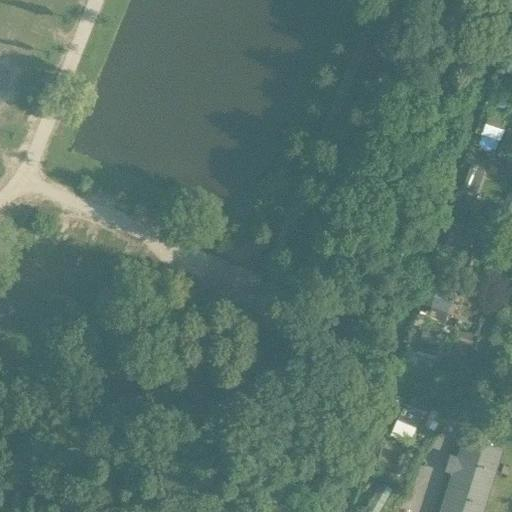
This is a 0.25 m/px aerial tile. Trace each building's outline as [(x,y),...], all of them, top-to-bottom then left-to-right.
[(501,140),(507,121),(490,115),(483,134),(501,140)] [(479,187),(485,171),(472,165),(462,189),(475,194),(478,186),(479,187)] [(464,255),(470,234),(450,228),(444,249),(464,255)] [(448,311),(454,294),(455,291),(437,285),(430,305),(448,311)] [(427,359),(434,334),(417,329),(410,355),(427,359)] [(404,443),(410,426),(391,419),(385,437),(404,443)] [(457,457),(450,455),(445,469),(452,472),(439,511),(481,511),(501,449),(463,437),(457,457)] [(500,472),(508,474),(511,465),(503,463),(500,472)]
